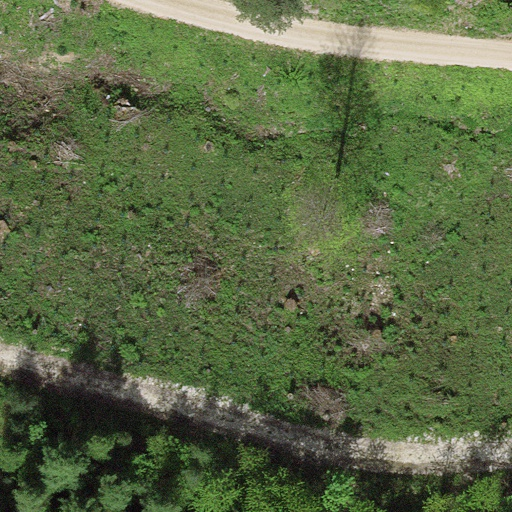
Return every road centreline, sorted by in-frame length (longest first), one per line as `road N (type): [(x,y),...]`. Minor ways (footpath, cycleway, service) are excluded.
road 1 (track): [(112,383),(325,447),(442,464),(511,458)]
road 2 (track): [(511,49),(324,0)]
